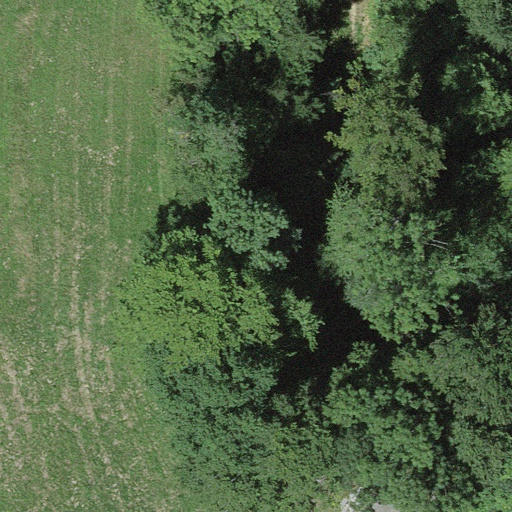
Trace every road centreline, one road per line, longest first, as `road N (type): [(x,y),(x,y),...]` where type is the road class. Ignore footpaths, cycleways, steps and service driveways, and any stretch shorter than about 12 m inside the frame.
road 1 (track): [(511,376),(383,387),(362,290),(364,0)]
road 2 (unclassified): [(383,387),(296,511)]
